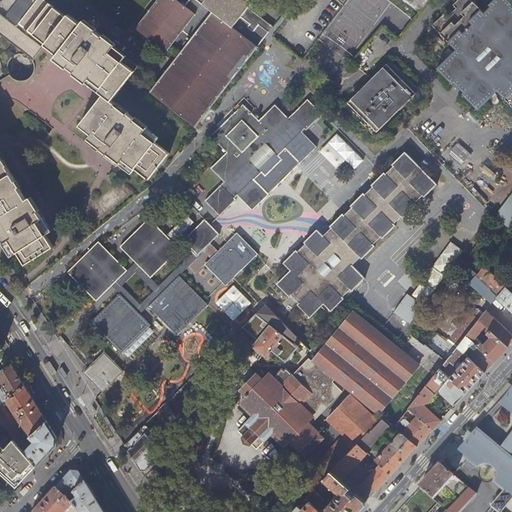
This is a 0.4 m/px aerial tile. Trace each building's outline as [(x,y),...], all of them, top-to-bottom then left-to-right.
[(20,0),(6,18),(18,27),(20,24),(37,0),(20,0)] [(67,16),(45,0),(37,0),(20,24),(46,44),(45,45),(57,54),(56,56),(57,57),(60,52),(66,56),(64,58),(64,59),(65,61),(69,65),(68,66),(69,66),(70,65),(76,70),(75,71),(76,72),(78,69),(85,74),(82,77),(99,90),(104,94),(112,100),(135,70),(123,61),(126,57),(114,48),(116,46),(96,31),(97,29),(93,26),(94,24),(94,23),(93,21),(92,21),(90,21),(89,23),(85,19),(82,23),(69,14),(67,16)] [(202,118),(260,44),(270,32),(259,24),(253,31),(248,27),(251,24),(242,16),(248,7),(253,2),(250,0),(205,0),(202,4),(196,0),(190,0),(185,7),(177,1),(176,0),(158,0),(134,31),(138,34),(164,55),(172,45),(181,52),(176,58),(150,91),(156,96),(196,126),(202,118)] [(405,0),(414,7),(421,12),(431,0),(405,0)] [(462,94),(470,102),(478,110),(492,96),(497,91),(502,96),(511,105),(511,2),(509,0),(494,0),(489,6),(491,8),(485,14),(471,0),(459,0),(454,5),(457,9),(449,17),(445,14),(434,26),(457,50),(438,68),(453,85),(455,83),(464,92),(462,94)] [(259,24),(270,32),(274,26),(248,7),(242,16),(251,24),(248,27),(253,31),(259,24)] [(18,27),(6,18),(0,13),(0,33),(5,38),(33,59),(43,46),(18,27)] [(371,80),(355,96),(388,121),(395,115),(420,92),(392,61),(375,77),(371,80)] [(156,142),(160,137),(112,100),(104,94),(80,126),(92,135),(88,140),(101,149),(102,148),(109,153),(107,154),(108,155),(110,152),(116,157),(115,159),(120,163),(120,164),(132,173),(136,168),(150,179),(170,153),(156,142)] [(388,121),(355,96),(345,105),(373,135),(388,121)] [(254,182),(262,175),(266,179),(283,164),(279,159),(287,151),(302,167),(319,150),(304,135),(323,116),(308,101),(289,119),(276,106),(260,122),(245,106),(212,137),(228,153),(212,169),(225,183),(209,199),(205,202),(220,218),(237,202),(235,200),(238,197),(253,213),(269,198),(254,182)] [(498,188),(437,123),(422,137),(483,202),(498,188)] [(319,133),(329,142),(320,151),(338,168),(346,159),(355,168),(364,159),(328,124),(319,133)] [(394,165),(387,172),(385,171),(372,183),(373,185),(366,192),(365,190),(353,202),(354,204),(345,212),(343,211),(330,223),(332,225),(323,233),(318,228),(305,240),(307,242),(299,250),(298,248),(284,262),(291,269),(277,283),(290,296),(291,295),(299,303),(298,304),(311,317),(325,303),(332,311),(345,298),(344,297),(352,289),(353,290),(366,277),(353,264),(361,256),(362,257),(375,245),(374,244),(383,235),(384,236),(396,224),(395,223),(403,216),(404,217),(417,204),(416,203),(424,196),(425,197),(438,184),(406,151),(393,163),(394,165)] [(0,229),(3,233),(0,235),(13,256),(19,253),(26,265),(55,246),(47,234),(52,231),(31,197),(28,199),(20,187),(20,186),(3,159),(3,160),(0,155),(0,229)] [(511,196),(498,216),(511,226),(511,196)] [(184,216),(182,225),(190,227),(192,218),(184,216)] [(121,247),(137,264),(142,269),(151,278),(181,250),(151,218),(121,247)] [(182,243),(192,254),(195,258),(203,250),(211,243),(219,236),(204,221),(182,243)] [(238,232),(219,251),(211,258),(203,266),(224,287),(233,279),(259,253),(238,232)] [(98,301),(114,286),(129,271),(104,245),(101,241),(69,271),(98,301)] [(425,304),(463,251),(451,241),(413,295),(425,304)] [(219,251),(211,243),(203,250),(211,258),(219,251)] [(192,254),(159,286),(164,291),(179,276),(197,259),(195,258),(192,254)] [(159,286),(151,278),(142,269),(137,264),(129,271),(114,286),(118,291),(122,295),(140,314),(148,306),(164,291),(159,286)] [(485,265),(471,284),(481,292),(479,294),(483,297),(485,296),(492,303),(498,297),(511,310),(511,290),(506,285),(499,279),(495,275),(495,274),(485,265)] [(503,275),(499,279),(506,285),(510,281),(503,275)] [(164,291),(148,306),(176,336),(208,305),(179,276),(164,291)] [(251,305),(234,286),(216,304),(233,322),(251,305)] [(411,324),(424,306),(409,294),(395,313),(411,324)] [(140,314),(122,295),(92,323),(121,354),(151,327),(140,314)] [(483,315),(480,319),(480,320),(509,347),(511,343),(511,333),(487,310),(485,313),(481,310),(479,312),(483,315)] [(336,379),(380,414),(419,365),(354,311),(314,361),(336,379)] [(425,344),(447,361),(458,347),(467,335),(480,319),(470,312),(447,342),(434,333),(425,344)] [(244,328),(242,330),(260,340),(256,346),(267,355),(271,350),(287,362),(299,348),(258,314),(244,328)] [(480,346),(496,361),(509,347),(480,320),(480,319),(467,335),(475,342),(480,346)] [(434,333),(421,323),(412,335),(425,345),(425,344),(434,333)] [(458,347),(464,353),(465,354),(475,342),(467,335),(458,347)] [(415,351),(422,344),(413,336),(406,343),(415,351)] [(471,359),(486,373),(496,361),(480,346),(478,348),(479,350),(471,359)] [(447,361),(441,368),(443,371),(450,362),(455,366),(464,353),(458,347),(447,361)] [(86,371),(95,382),(115,363),(105,352),(90,366),(89,367),(86,371)] [(314,361),(313,360),(312,361),(310,358),(294,375),(313,393),(312,394),(317,399),(308,410),(314,416),(313,417),(315,419),(311,423),(312,424),(343,392),(333,382),(336,379),(314,361)] [(451,378),(467,393),(486,373),(471,359),(469,358),(460,368),(459,366),(456,368),(458,370),(451,378)] [(115,363),(95,382),(104,391),(124,372),(115,363)] [(14,367),(12,365),(0,373),(0,383),(2,382),(6,389),(2,391),(1,390),(0,390),(0,406),(8,400),(26,386),(19,376),(14,367)] [(419,416),(434,430),(442,420),(424,405),(431,401),(438,391),(455,407),(467,393),(451,378),(443,371),(441,368),(410,408),(416,414),(418,416),(419,416)] [(326,438),(312,424),(311,423),(315,419),(313,417),(314,416),(308,410),(317,399),(312,394),(313,393),(294,375),(288,369),(285,372),(283,370),(277,376),(279,379),(277,381),(270,374),(264,381),(262,379),(266,375),(261,370),(241,391),(248,397),(241,404),(253,415),(250,419),(239,431),(244,436),(253,444),(258,449),(273,434),(285,446),(290,441),(304,454),(307,458),(326,438)] [(37,404),(26,386),(8,400),(10,403),(30,435),(31,437),(48,422),(37,404)] [(327,477),(333,471),(359,443),(370,432),(378,423),(351,397),(329,419),(345,435),(316,466),(327,477)] [(10,403),(8,400),(0,406),(2,408),(10,403)] [(2,408),(0,406),(0,420),(3,424),(10,433),(22,446),(26,442),(8,417),(2,408)] [(511,511),(511,406),(511,408),(511,409),(511,433),(500,450),(484,438),(465,458),(477,470),(480,467),(482,466),(484,466),(487,466),(489,466),(493,468),(495,471),(496,473),(497,475),(497,480),(496,482),(494,484),(503,492),(510,497),(498,511),(511,511)] [(412,423),(418,416),(416,414),(411,419),(409,421),(412,423)] [(403,434),(418,446),(434,430),(419,416),(418,416),(412,423),(409,421),(411,419),(409,417),(407,419),(406,419),(404,419),(403,420),(402,422),(404,424),(408,428),(403,434)] [(359,443),(366,450),(375,442),(377,443),(381,439),(379,437),(390,425),(384,419),(370,433),(370,432),(359,443)] [(22,446),(38,465),(57,444),(58,437),(48,422),(31,437),(35,442),(31,445),(27,441),(26,442),(22,446)] [(143,428),(125,445),(144,473),(170,448),(147,425),(143,429),(143,428)] [(390,428),(397,434),(400,431),(395,427),(392,425),(390,428)] [(0,470),(11,480),(17,485),(19,486),(38,465),(22,446),(10,433),(0,443),(0,470)] [(381,465),(392,475),(418,446),(403,434),(401,433),(398,436),(381,455),(374,449),(370,454),(381,465)] [(251,446),(253,444),(244,436),(243,437),(246,444),(251,446)] [(333,471),(343,480),(369,453),(366,450),(359,443),(333,471)] [(170,448),(144,473),(146,477),(172,451),(170,448)] [(452,467),(445,461),(441,466),(448,472),(452,467)] [(359,485),(372,497),(392,475),(381,465),(366,481),(365,479),(359,485)] [(448,472),(441,466),(431,476),(420,488),(438,504),(441,507),(443,505),(435,499),(442,492),(444,489),(447,486),(454,492),(457,489),(464,495),(459,501),(457,503),(449,511),(460,511),(476,495),(448,472)] [(358,511),(367,502),(343,480),(333,471),(327,477),(325,480),(340,493),(332,501),(329,499),(326,502),(324,501),(326,499),(315,490),(307,498),(321,511),(358,511)] [(72,472),(56,489),(69,501),(87,484),(80,472),(72,472)] [(104,511),(87,484),(69,501),(79,511),(104,511)] [(79,511),(69,501),(56,489),(35,511),(68,511),(72,508),(75,511),(79,511)] [(444,489),(442,492),(457,503),(459,501),(444,489)] [(496,511),(498,511),(510,497),(503,492),(492,508),(496,511)] [(300,506),(294,511),(321,511),(307,498),(304,502),(307,505),(303,509),(300,506)]
